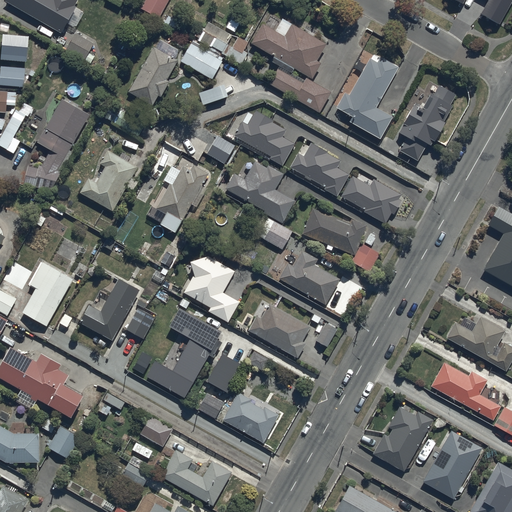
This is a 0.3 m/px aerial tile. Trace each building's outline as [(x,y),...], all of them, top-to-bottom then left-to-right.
[(4,0),(4,1),(61,34),(76,7),(72,5),(74,0),(4,0)] [(168,0),(145,0),(140,9),(159,19),(168,0)] [(511,0),(456,0),(463,4),(465,0),(489,0),(482,13),(500,24),(511,1),(511,0)] [(246,22),(233,15),(226,28),(239,34),(246,22)] [(251,43),(273,56),(270,61),(291,73),(294,69),(312,79),(321,63),(316,60),(326,45),(282,19),(275,32),(262,24),(251,43)] [(208,23),(198,42),(250,69),(258,55),(244,48),(247,43),(238,38),(233,47),(227,44),(232,35),(208,23)] [(93,43),(74,33),(64,52),(84,63),(85,61),(90,64),(95,55),(89,51),(93,43)] [(28,36),(3,34),(0,60),(26,62),(28,36)] [(153,47),(128,93),(152,106),(158,95),(161,97),(169,82),(167,81),(178,60),(174,58),(179,50),(160,40),(155,48),(153,47)] [(191,41),(180,62),(211,79),(223,59),(191,41)] [(376,108),(398,68),(379,58),(373,55),(371,59),(369,58),(349,95),(344,93),(336,108),(351,117),(348,122),(381,140),(393,118),(376,108)] [(22,88),(23,69),(2,68),(0,86),(22,88)] [(330,93),(306,78),(304,81),(289,72),(287,76),(277,70),(269,85),(319,113),(330,93)] [(227,97),(223,85),(199,94),(204,106),(227,97)] [(456,95),(439,85),(433,95),(431,94),(423,109),(415,104),(399,132),(408,137),(400,150),(418,160),(427,143),(431,145),(433,141),(435,142),(446,123),(444,122),(453,106),(450,104),(456,95)] [(15,93),(0,91),(0,112),(6,113),(6,106),(15,106),(15,93)] [(61,99),(37,142),(49,150),(41,165),(38,165),(38,168),(28,166),(23,185),(50,192),(61,170),(59,169),(89,115),(61,99)] [(16,109),(0,138),(0,146),(13,154),(20,141),(13,138),(25,115),(16,109)] [(111,121),(137,136),(144,124),(117,109),(111,121)] [(273,121),(256,111),(247,125),(242,122),(234,136),(270,157),(269,158),(281,166),(294,144),(282,137),(286,130),(272,122),(273,121)] [(235,146),(217,136),(207,154),(224,164),(235,146)] [(165,141),(155,159),(173,168),(183,150),(165,141)] [(298,154),(290,168),(324,187),(323,189),(336,197),(349,174),(337,168),(341,162),(327,153),(327,152),(311,143),(303,157),(298,154)] [(88,178),(79,193),(112,212),(138,168),(128,162),(131,158),(121,152),(119,157),(107,150),(99,164),(104,167),(95,182),(88,178)] [(275,190),(283,174),(265,165),(264,166),(254,161),(245,179),(233,173),(224,191),(264,211),(263,213),(282,222),(293,199),(275,190)] [(168,184),(155,209),(165,214),(160,224),(175,233),(208,173),(193,165),(190,170),(182,166),(171,185),(168,184)] [(352,177),(341,196),(365,210),(364,212),(385,224),(391,213),(393,214),(401,201),(399,199),(401,196),(373,179),(369,186),(352,177)] [(511,214),(497,206),(486,226),(502,235),(482,271),(511,287),(511,214)] [(378,253),(360,244),(367,226),(351,219),(349,224),(312,208),(301,234),(327,245),(325,249),(331,252),(333,247),(354,255),(352,262),(369,271),(378,253)] [(251,214),(242,210),(236,221),(245,225),(251,214)] [(292,231),(263,216),(253,234),(282,250),(292,231)] [(217,232),(207,227),(202,237),(212,242),(217,232)] [(167,252),(160,263),(169,268),(180,248),(174,244),(169,253),(167,252)] [(317,259),(302,250),(293,266),(287,263),(278,278),(325,305),(339,279),(314,265),(317,259)] [(208,257),(190,263),(194,276),(184,293),(210,307),(209,312),(227,322),(240,302),(223,293),(235,271),(221,264),(224,259),(214,253),(211,258),(208,257)] [(21,313),(46,327),(72,279),(42,262),(29,284),(35,288),(21,313)] [(88,304),(78,321),(113,341),(139,290),(118,278),(99,311),(88,304)] [(5,281),(0,289),(0,316),(5,319),(17,298),(11,296),(16,288),(5,281)] [(155,294),(148,307),(167,318),(174,305),(176,306),(180,299),(163,288),(158,296),(155,294)] [(256,316),(248,330),(298,358),(306,344),(302,342),(310,327),(269,304),(261,319),(256,316)] [(218,340),(222,332),(179,307),(168,327),(190,339),(172,371),(156,362),(147,377),(185,398),(209,355),(214,357),(222,343),(218,340)] [(154,317),(138,308),(126,330),(143,339),(154,317)] [(454,322),(446,338),(505,371),(511,359),(511,347),(504,343),(501,348),(496,346),(505,331),(480,317),(476,324),(465,317),(460,325),(454,322)] [(326,324),(316,341),(327,348),(337,330),(326,324)] [(9,347),(0,363),(0,377),(31,395),(29,398),(36,402),(38,399),(70,417),(83,395),(65,385),(69,377),(58,370),(61,364),(41,353),(36,362),(9,347)] [(269,360),(253,351),(247,363),(263,372),(269,360)] [(152,358),(142,352),(133,368),(143,374),(152,358)] [(242,365),(223,354),(207,382),(227,392),(242,365)] [(444,363),(431,387),(493,421),(500,407),(479,395),(487,380),(472,372),(469,377),(444,363)] [(224,403),(205,393),(196,409),(214,419),(224,403)] [(263,442),(278,416),(264,408),(263,410),(250,403),(251,401),(237,393),(222,419),(263,442)] [(384,435),(373,454),(404,471),(433,420),(418,412),(416,417),(399,407),(388,428),(392,430),(388,437),(384,435)] [(511,411),(504,407),(493,425),(511,435),(511,411)] [(149,417),(140,434),(162,446),(172,429),(149,417)] [(0,426),(0,458),(6,463),(39,462),(39,434),(13,434),(0,426)] [(80,438),(60,427),(48,447),(69,459),(80,438)] [(452,431),(423,481),(453,498),(481,448),(452,431)] [(175,451),(161,477),(213,506),(231,473),(211,462),(202,478),(193,473),(197,466),(191,463),(193,460),(175,451)] [(142,487),(149,474),(129,463),(122,476),(142,487)] [(511,470),(497,463),(469,511),(509,511),(511,510),(511,470)] [(0,511),(21,511),(28,499),(3,485),(0,490),(0,511)] [(396,511),(349,486),(334,511),(396,511)] [(169,511),(155,503),(150,511),(187,511),(177,506),(174,511),(169,511)]
